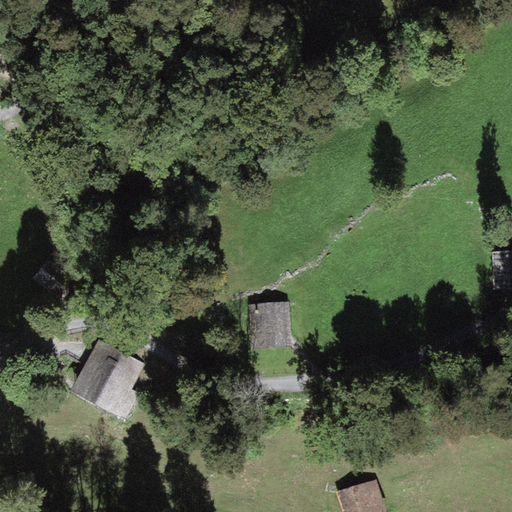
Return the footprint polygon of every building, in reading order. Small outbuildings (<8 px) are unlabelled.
[(498,287),(511,286),(511,254),(496,255),(498,287)] [(38,280),(55,293),(67,279),(50,265),(38,280)] [(252,307),(255,346),(285,344),(283,305),(252,307)] [(128,390),(140,369),(100,347),(77,388),(126,415),(137,394),(128,390)] [(341,493),(346,511),(373,511),(382,509),(374,482),(341,493)]
